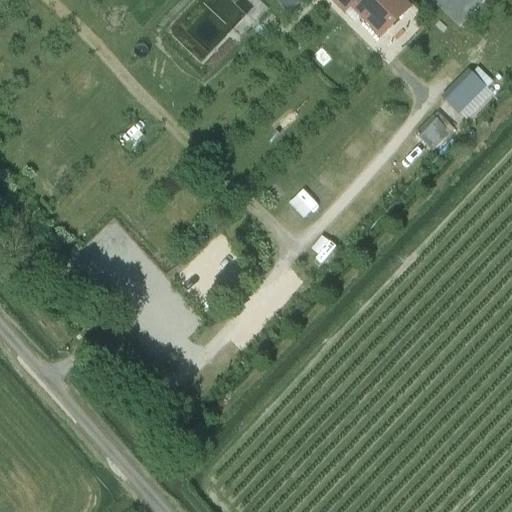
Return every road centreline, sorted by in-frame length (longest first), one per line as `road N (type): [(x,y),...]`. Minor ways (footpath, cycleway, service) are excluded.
road 1 (track): [(49,382),(90,354),(181,376),(424,114)]
road 2 (track): [(294,251),(48,0)]
road 3 (unclassified): [(0,326),(164,511)]
